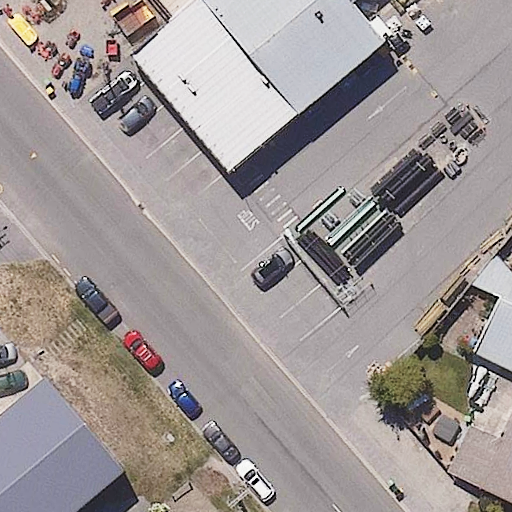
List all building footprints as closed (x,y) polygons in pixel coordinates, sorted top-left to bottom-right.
[(154,0),(169,17),(118,59),(208,167),(367,36),(346,11),(358,0),(154,0)] [(477,280),(499,291),(488,313),(470,304),(457,329),(511,362),(511,267),(494,247),(477,280)] [(428,382),(408,417),(447,439),(467,404),(428,382)] [(0,511),(76,511),(127,468),(54,385),(0,431),(0,511)] [(511,410),(500,439),(466,424),(449,464),(511,490),(511,410)]
